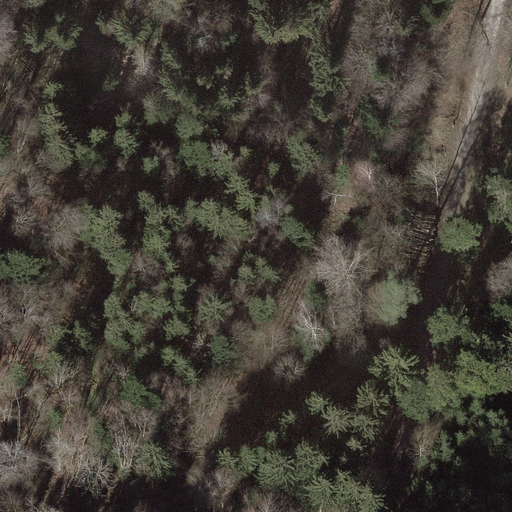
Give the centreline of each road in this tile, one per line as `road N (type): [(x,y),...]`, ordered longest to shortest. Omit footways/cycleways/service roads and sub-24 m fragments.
road 1 (track): [(384,511),(499,0)]
road 2 (track): [(136,511),(218,481),(320,400),(437,288)]
